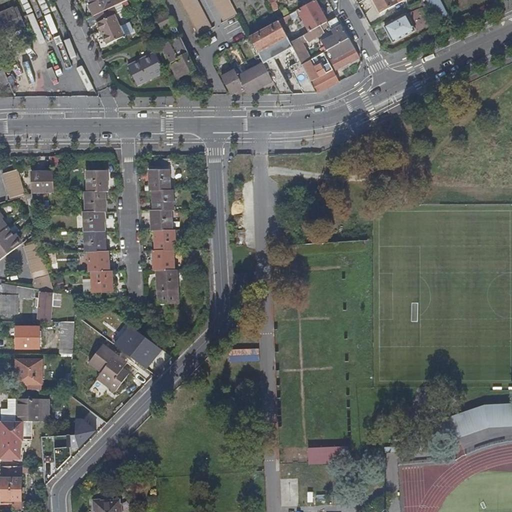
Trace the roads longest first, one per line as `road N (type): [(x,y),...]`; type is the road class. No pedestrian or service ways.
road 1 (residential): [(60,511),(60,490),(226,315),(216,125)]
road 2 (tertiary): [(216,125),(310,123),(388,90)]
road 3 (residential): [(134,287),(128,125)]
road 4 (tertiary): [(388,90),(511,30)]
road 5 (residential): [(62,0),(114,125)]
